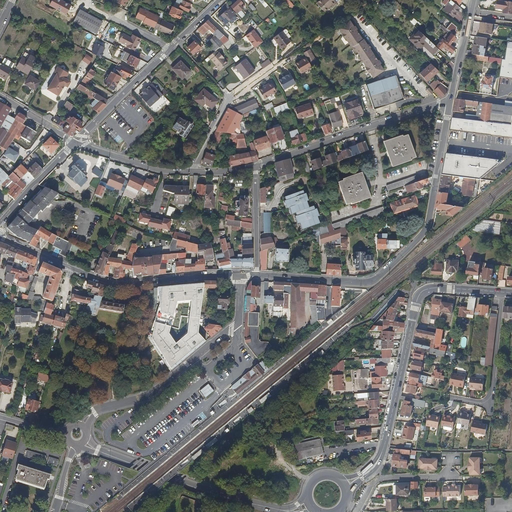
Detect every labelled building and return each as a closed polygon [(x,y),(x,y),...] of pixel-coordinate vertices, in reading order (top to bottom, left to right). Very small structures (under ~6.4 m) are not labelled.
[(188,6),(190,3),(183,0),(177,0),(177,2),(180,3),(179,7),(188,11),(189,7),(188,6)] [(239,0),(237,0),(230,6),(236,13),(243,7),(241,4),(242,3),(239,0)] [(324,12),(329,7),(325,2),(323,0),(320,0),(317,4),(324,12)] [(460,9),(457,6),(454,3),(449,0),(442,0),(443,0),(442,2),(445,5),(442,9),(453,18),(460,9)] [(511,1),(502,0),(497,0),(496,11),(511,13),(511,1)] [(74,21),(80,10),(62,1),(56,12),(74,21)] [(178,18),(182,11),(172,7),(169,14),(178,18)] [(235,15),(229,7),(221,14),(222,16),(218,19),(223,25),(235,15)] [(158,18),(159,17),(140,8),(135,17),(140,20),(141,18),(143,20),(142,22),(154,28),(158,18)] [(102,22),(80,10),(74,21),(96,33),(102,22)] [(158,18),(154,28),(169,35),(173,26),(158,18)] [(222,34),(208,20),(199,28),(197,30),(206,39),(202,43),(204,45),(206,43),(214,36),(217,39),(222,34)] [(350,21),(339,28),(342,34),(342,33),(345,39),(345,38),(355,52),(356,51),(360,56),(358,57),(361,63),(363,62),(366,67),(365,68),(369,73),(370,72),(373,78),(384,70),(380,64),(382,63),(380,59),(377,61),(369,49),(372,47),(369,44),(367,45),(363,39),(362,40),(356,30),(358,29),(356,25),(354,27),(350,21)] [(493,23),(481,21),(479,32),(491,34),(493,23)] [(281,33),(283,35),(288,31),(292,28),(290,25),(281,33)] [(445,29),(447,32),(449,33),(446,39),(450,43),(452,40),(452,41),(454,38),(451,35),(452,34),(451,33),(452,31),(447,27),(445,29)] [(288,31),(283,35),(285,37),(287,36),(292,42),(299,35),(292,28),(288,31)] [(432,52),(437,47),(423,33),(421,31),(419,29),(410,38),(419,48),(423,44),(432,52)] [(263,42),(253,30),(251,31),(246,36),(255,48),(256,48),(259,46),(263,42)] [(452,52),(455,48),(450,43),(446,39),(449,33),(447,32),(439,42),(437,45),(441,48),(443,46),(446,49),(447,47),(452,52)] [(134,50),(140,38),(132,34),(130,38),(121,33),(118,40),(126,45),(126,46),(134,50)] [(229,39),(222,34),(217,39),(222,44),(229,39)] [(222,44),(217,39),(214,36),(206,43),(214,51),(215,50),(222,44)] [(475,36),(474,44),(486,46),(487,38),(475,36)] [(201,48),(199,46),(194,41),(187,48),(194,55),(201,48)] [(511,42),(508,42),(505,60),(502,59),(500,77),(511,78),(511,42)] [(467,50),(466,54),(472,55),(484,56),(486,46),(474,44),(473,51),(467,50)] [(310,49),(304,53),(311,68),(314,66),(317,64),(310,49)] [(208,56),(220,69),(228,63),(223,58),(224,57),(219,52),(218,53),(215,50),(214,51),(208,56)] [(135,67),(139,59),(132,56),(123,51),(122,53),(121,52),(119,55),(121,55),(119,59),(135,67)] [(472,55),(471,60),(484,62),(488,63),(493,63),(501,65),(502,59),(501,59),(484,56),(472,55)] [(16,67),(28,74),(29,72),(34,64),(22,57),(16,67)] [(3,59),(1,63),(12,69),(13,67),(11,66),(11,63),(4,58),(3,59)] [(311,68),(306,58),(295,64),(300,73),(311,68)] [(172,69),(181,61),(179,59),(171,67),(172,69)] [(255,70),(247,59),(236,67),(245,79),(255,70)] [(261,66),(264,69),(272,63),(269,59),(261,66)] [(190,71),(181,61),(172,69),(182,79),(190,71)] [(1,77),(5,80),(12,69),(1,63),(0,64),(0,75),(2,76),(1,77)] [(98,65),(95,63),(90,69),(94,71),(98,65)] [(426,81),(438,71),(434,66),(431,63),(419,73),(426,81)] [(57,74),(47,90),(58,96),(65,86),(68,88),(71,82),(66,79),(69,74),(58,67),(55,73),(57,74)] [(129,76),(131,72),(130,71),(122,68),(119,73),(117,72),(116,74),(120,76),(125,79),(127,74),(129,76)] [(85,76),(89,79),(95,72),(94,71),(90,69),(85,76)] [(105,77),(116,83),(120,76),(116,74),(111,71),(109,75),(108,75),(106,75),(105,77)] [(35,90),(40,82),(34,78),(36,75),(31,73),(30,76),(25,84),(35,90)] [(281,78),(278,79),(282,89),(294,83),(289,74),(286,76),(285,75),(281,77),(281,78)] [(396,75),(391,77),(399,101),(404,100),(396,75)] [(481,81),(480,93),(491,95),(494,76),(491,75),(486,75),(485,81),(481,81)] [(113,90),(116,83),(105,77),(104,79),(106,81),(104,85),(113,90)] [(399,101),(391,77),(365,85),(373,109),(399,101)] [(86,88),(89,83),(83,79),(79,84),(86,88)] [(155,80),(151,83),(152,83),(159,92),(163,88),(155,80)] [(447,91),(447,89),(439,81),(432,88),(441,98),(447,91)] [(275,91),(270,82),(262,86),(262,87),(258,90),(262,98),(275,91)] [(163,95),(159,92),(152,83),(148,86),(150,88),(147,91),(146,90),(143,93),(144,94),(140,97),(149,107),(163,95)] [(105,103),(108,100),(86,88),(79,84),(77,88),(85,93),(84,95),(92,100),(93,97),(95,99),(88,106),(98,113),(106,105),(105,103)] [(138,95),(140,97),(144,94),(143,93),(146,90),(147,91),(150,88),(148,86),(145,89),(144,88),(141,91),(142,92),(138,95)] [(216,101),(203,90),(195,99),(202,105),(205,102),(211,108),(216,101)] [(333,98),(329,91),(322,94),(324,101),(325,101),(333,98)] [(237,115),(257,107),(253,98),(233,107),(230,106),(228,110),(237,115)] [(456,99),(454,112),(459,113),(463,114),(464,105),(478,107),(478,105),(479,102),(466,100),(456,99)] [(361,111),(357,100),(344,104),(349,118),(358,115),(357,112),(361,111)] [(69,111),(73,106),(67,101),(63,107),(69,111)] [(275,114),(289,109),(287,102),(285,103),(273,108),(275,114)] [(7,115),(8,114),(11,110),(9,109),(0,103),(0,125),(1,126),(7,115)] [(309,103),(294,107),(297,118),(304,116),(313,113),(309,103)] [(483,106),(481,121),(490,122),(492,104),(483,103),(483,106)] [(511,106),(492,104),(490,122),(511,124),(511,115),(511,106)] [(187,109),(185,106),(176,116),(179,118),(187,109)] [(240,117),(237,115),(228,110),(216,132),(224,134),(225,134),(231,135),(237,135),(240,136),(238,122),(240,117)] [(328,114),(330,120),(332,128),(342,125),(338,111),(328,114)] [(22,125),(26,119),(23,117),(17,113),(16,116),(17,116),(10,128),(7,133),(15,138),(20,129),(22,125)] [(69,125),(75,129),(76,128),(79,130),(82,125),(76,122),(78,119),(75,117),(74,118),(70,115),(65,121),(70,124),(69,125)] [(63,130),(71,135),(75,129),(69,125),(56,116),(54,119),(58,122),(56,124),(59,126),(61,124),(65,127),(63,130)] [(452,117),(450,129),(511,137),(511,118),(511,125),(452,117)] [(183,136),(185,137),(192,126),(183,120),(183,121),(179,119),(174,127),(179,131),(179,133),(180,134),(179,135),(182,138),(183,136)] [(242,135),(247,133),(245,126),(243,123),(239,124),(242,135)] [(30,143),(36,133),(35,133),(26,128),(22,125),(20,129),(15,138),(14,138),(19,141),(21,138),(30,143)] [(320,127),(323,135),(331,133),(329,129),(331,129),(329,125),(327,126),(327,125),(320,127)] [(276,142),(284,139),(279,127),(271,130),(276,142)] [(14,138),(15,138),(7,133),(6,132),(0,129),(0,147),(6,151),(6,150),(10,145),(14,138)] [(269,144),(276,142),(271,130),(265,132),(269,144)] [(297,136),(295,130),(288,133),(292,145),(296,144),(296,145),(301,144),(301,142),(305,141),(303,134),(297,136)] [(212,139),(212,140),(220,143),(225,134),(224,134),(216,132),(212,139)] [(386,140),(387,144),(385,144),(388,151),(387,152),(388,156),(390,156),(392,163),(393,162),(394,165),(411,160),(410,158),(415,156),(407,134),(402,136),(401,134),(386,140)] [(118,144),(122,139),(118,135),(113,139),(118,144)] [(236,145),(235,156),(238,155),(238,156),(248,153),(244,144),(242,136),(240,136),(237,135),(236,143),(236,145)] [(58,146),(50,138),(43,146),(50,153),(58,146)] [(268,148),(264,138),(253,142),(256,152),(268,148)] [(368,151),(365,142),(356,145),(359,154),(368,151)] [(257,161),(258,160),(252,144),(249,145),(251,153),(248,154),(251,162),(257,161)] [(359,154),(356,145),(349,148),(349,149),(352,157),(359,154)] [(337,156),(339,161),(349,158),(352,157),(349,149),(340,152),(341,155),(337,156)] [(234,166),(251,162),(248,154),(248,153),(238,156),(238,155),(235,156),(234,166)] [(498,159),(446,153),(442,173),(479,178),(497,163),(498,159)] [(209,167),(211,167),(215,157),(207,154),(203,164),(209,167)] [(326,161),(327,166),(339,161),(337,156),(333,158),(332,154),(324,157),(326,161)] [(310,162),(313,170),(324,166),(327,166),(326,161),(320,163),(318,159),(310,162)] [(289,160),(282,163),(287,180),(294,177),(289,160)] [(42,170),(35,163),(26,172),(27,172),(33,179),(34,179),(37,176),(42,170)] [(282,163),(274,165),(280,182),(287,180),(282,163)] [(84,176),(86,173),(77,164),(72,168),(74,169),(69,175),(81,187),(88,179),(84,176)] [(26,172),(20,165),(12,172),(19,180),(22,177),(27,172),(26,172)] [(99,177),(102,172),(96,168),(92,173),(99,177)] [(19,180),(12,172),(8,177),(15,183),(15,184),(19,180)] [(28,184),(33,179),(27,172),(22,177),(28,184)] [(115,176),(111,174),(107,184),(121,190),(125,179),(121,178),(121,177),(115,175),(115,176)] [(338,183),(346,205),(351,203),(352,205),(367,199),(367,196),(368,195),(366,188),(367,188),(365,183),(364,183),(362,177),(360,177),(359,174),(343,179),(343,181),(338,183)] [(414,183),(420,181),(418,175),(387,187),(389,193),(405,187),(414,183)] [(442,175),(439,193),(448,194),(449,185),(450,178),(451,176),(442,175)] [(149,179),(146,178),(142,186),(148,189),(152,191),(158,179),(154,177),(152,180),(149,179)] [(251,182),(251,177),(247,177),(247,182),(248,188),(243,188),(243,192),(251,192),(251,190),(251,182)] [(464,178),(460,195),(472,197),(474,179),(464,178)] [(405,187),(407,194),(409,193),(416,191),(422,189),(421,184),(426,182),(425,179),(420,181),(414,183),(405,187)] [(20,181),(19,180),(15,184),(15,183),(12,186),(6,192),(14,200),(18,195),(25,187),(26,187),(20,181)] [(93,195),(101,198),(105,188),(98,185),(93,195)] [(204,195),(205,186),(197,185),(196,194),(202,195),(204,195)] [(217,191),(218,186),(205,185),(205,186),(204,195),(204,199),(203,206),(213,206),(213,203),(214,197),(215,197),(217,191)] [(173,195),(174,187),(172,187),(164,186),(162,189),(172,194),(173,195)] [(260,189),(260,205),(265,204),(265,199),(272,197),(272,194),(265,196),(265,189),(270,188),(269,186),(260,189)] [(55,197),(59,194),(57,193),(48,188),(45,187),(40,192),(32,201),(31,199),(25,206),(16,215),(17,216),(13,221),(7,228),(10,231),(14,234),(17,237),(22,240),(30,243),(35,235),(37,231),(28,227),(27,225),(36,215),(41,210),(42,212),(55,197)] [(303,191),(286,197),(287,201),(286,201),(287,206),(289,205),(290,208),(291,207),(292,209),(291,209),(293,214),(297,212),(298,216),(296,216),(298,221),(300,221),(300,223),(302,222),(303,224),(302,224),(304,229),(320,223),(317,214),(318,214),(316,209),(315,209),(314,206),(309,208),(306,199),(307,199),(306,194),(305,194),(303,191)] [(6,200),(9,203),(10,204),(14,200),(6,192),(5,192),(1,196),(6,200)] [(446,216),(452,217),(457,213),(463,208),(445,205),(448,194),(439,193),(436,208),(447,210),(446,216)] [(218,201),(218,203),(228,204),(229,201),(224,200),(224,196),(219,195),(218,198),(218,200),(218,201)] [(188,204),(188,196),(181,196),(173,196),(173,204),(188,204)] [(246,217),(247,198),(240,197),(240,202),(235,201),(235,207),(237,207),(236,211),(240,211),(239,217),(246,217)] [(418,206),(415,197),(391,205),(394,215),(418,206)] [(168,207),(166,215),(173,217),(175,208),(168,207)] [(370,219),(374,218),(386,214),(384,207),(332,225),(333,227),(334,231),(340,229),(346,227),(370,219)] [(114,214),(113,219),(124,224),(126,219),(114,214)] [(148,224),(149,219),(150,216),(140,214),(138,222),(148,224)] [(155,220),(149,219),(148,224),(148,226),(154,228),(161,229),(163,222),(155,220)] [(163,219),(163,222),(161,229),(169,230),(171,221),(163,219)] [(251,227),(251,219),(245,219),(245,220),(241,219),(241,222),(240,222),(240,228),(251,230),(251,227)] [(500,233),(501,222),(478,221),(478,232),(500,233)] [(137,230),(123,224),(122,227),(120,232),(122,233),(129,236),(135,238),(140,241),(143,233),(137,230)] [(39,227),(37,231),(35,235),(30,243),(29,245),(30,246),(33,248),(38,249),(39,247),(37,246),(38,245),(35,243),(38,237),(52,243),(56,235),(50,232),(39,227)] [(334,251),(340,252),(340,250),(340,236),(340,229),(334,231),(319,236),(320,245),(333,241),(334,251)] [(218,265),(218,269),(219,269),(223,269),(229,269),(231,269),(229,262),(227,253),(226,244),(225,240),(225,238),(225,234),(225,232),(220,232),(220,234),(221,238),(222,244),(223,250),(223,254),(216,256),(216,261),(217,261),(217,263),(218,265)] [(472,239),(467,233),(457,241),(461,247),(462,248),(472,239)] [(59,237),(56,235),(52,243),(52,245),(51,246),(60,250),(58,254),(67,258),(71,248),(72,243),(59,237)] [(387,241),(388,235),(383,235),(383,241),(378,241),(378,249),(387,250),(387,241)] [(260,270),(266,271),(267,249),(278,244),(275,237),(270,237),(260,241),(260,253),(260,270)] [(242,259),(241,270),(243,270),(249,270),(253,266),(252,262),(252,258),(251,258),(251,253),(251,239),(251,238),(240,238),(240,241),(241,252),(242,259)] [(387,241),(387,250),(396,250),(396,249),(396,242),(396,240),(393,240),(393,242),(387,241)] [(14,259),(19,251),(11,247),(5,244),(0,243),(0,260),(0,253),(9,257),(14,259)] [(113,246),(107,243),(104,252),(103,254),(108,256),(109,254),(110,252),(112,247),(113,246)] [(189,243),(188,251),(191,251),(194,252),(196,252),(196,244),(193,244),(190,243),(189,243)] [(202,256),(213,254),(213,253),(210,243),(206,243),(204,244),(199,244),(196,244),(196,252),(201,251),(202,256)] [(229,262),(231,269),(237,269),(241,270),(242,259),(236,260),(233,260),(233,257),(233,256),(232,253),(232,250),(230,251),(230,245),(229,243),(226,244),(227,253),(229,262)] [(125,261),(131,262),(133,256),(138,246),(132,244),(129,251),(125,261)] [(275,262),(288,262),(289,249),(276,248),(275,262)] [(35,263),(37,259),(24,253),(19,251),(14,259),(15,259),(23,262),(21,267),(23,267),(21,272),(12,268),(10,274),(15,275),(12,284),(15,285),(15,287),(21,289),(20,291),(24,292),(26,289),(28,290),(30,285),(31,283),(25,280),(26,275),(27,274),(31,276),(32,275),(35,268),(35,267),(34,266),(35,263)] [(108,256),(103,254),(101,253),(97,264),(96,264),(95,264),(93,264),(92,266),(93,268),(95,269),(94,273),(95,273),(103,275),(105,267),(105,266),(107,259),(108,256)] [(161,261),(158,274),(159,274),(164,274),(165,274),(167,267),(168,263),(169,262),(170,259),(171,254),(163,254),(163,255),(162,256),(161,261)] [(174,266),(172,273),(175,273),(180,272),(184,272),(186,261),(186,259),(187,257),(187,254),(182,254),(182,255),(181,259),(180,263),(177,263),(177,265),(174,264),(174,266)] [(364,257),(364,254),(355,254),(355,259),(353,259),(353,265),(356,265),(356,271),(364,271),(364,270),(371,270),(371,267),(372,267),(372,257),(364,257)] [(133,277),(135,277),(139,277),(142,277),(141,271),(139,271),(139,274),(138,274),(137,266),(140,266),(140,263),(140,261),(140,259),(134,256),(132,269),(133,269),(133,277)] [(141,271),(142,277),(146,276),(150,276),(153,275),(158,274),(161,261),(162,256),(151,257),(140,259),(140,261),(140,263),(140,266),(137,266),(138,274),(139,274),(139,271),(141,271)] [(107,259),(105,266),(108,266),(114,267),(119,268),(120,261),(116,260),(112,260),(107,259)] [(186,261),(184,272),(189,271),(194,270),(196,270),(197,270),(196,263),(194,263),(194,264),(191,264),(192,259),(186,259),(186,261)] [(196,263),(197,270),(204,270),(203,263),(203,259),(196,260),(196,263)] [(457,272),(459,261),(446,260),(445,271),(457,272)] [(472,274),(477,275),(478,268),(479,264),(473,263),(474,261),(467,260),(465,273),(472,274)] [(12,283),(12,284),(15,275),(10,274),(12,268),(13,263),(8,261),(6,269),(5,273),(6,273),(5,278),(4,282),(12,283)] [(119,269),(119,279),(123,278),(124,273),(122,273),(122,269),(126,269),(128,273),(129,278),(131,278),(133,277),(131,272),(129,269),(128,268),(131,262),(125,261),(123,261),(122,261),(120,261),(119,268),(119,269)] [(47,300),(51,301),(57,286),(62,274),(60,271),(53,268),(41,263),(41,262),(37,271),(49,277),(43,294),(42,298),(46,299),(47,300)] [(441,275),(442,264),(435,263),(435,265),(433,265),(433,267),(431,267),(431,273),(441,275)] [(326,275),(341,276),(341,265),(327,265),(326,275)] [(490,280),(492,269),(483,268),(482,279),(490,280)] [(38,278),(35,276),(34,277),(30,288),(26,299),(27,299),(36,300),(41,301),(39,305),(37,312),(40,313),(44,301),(42,300),(40,297),(37,297),(34,297),(33,297),(34,293),(32,292),(35,285),(36,282),(38,278)] [(98,288),(100,285),(99,284),(90,282),(88,282),(86,286),(92,288),(91,291),(95,293),(96,293),(98,288)] [(215,294),(216,282),(214,282),(204,282),(203,287),(202,292),(202,293),(215,294)] [(291,289),(291,284),(284,283),(284,289),(283,295),(283,305),(282,309),(287,309),(287,294),(286,293),(286,289),(291,289)] [(315,296),(314,285),(298,284),(291,284),(291,289),(291,294),(291,305),(291,328),(291,330),(305,330),(304,304),(304,292),(308,292),(309,304),(310,315),(310,322),(316,322),(315,306),(315,296)] [(104,290),(105,286),(100,285),(97,295),(91,294),(91,297),(90,298),(89,303),(88,303),(88,304),(86,308),(83,313),(91,316),(93,307),(98,308),(103,309),(107,310),(112,311),(119,312),(123,313),(124,305),(117,304),(113,303),(108,302),(104,301),(101,301),(102,295),(104,290)] [(324,296),(325,286),(320,286),(314,285),(315,296),(324,296)] [(146,296),(146,302),(147,304),(155,305),(155,314),(164,314),(164,315),(166,315),(167,314),(169,315),(173,315),(173,309),(174,309),(175,304),(181,304),(181,308),(180,315),(187,316),(195,317),(195,314),(200,314),(200,310),(202,299),(202,293),(202,292),(203,287),(201,287),(198,287),(192,286),(192,287),(182,286),(181,289),(176,289),(176,291),(172,291),(172,287),(167,287),(166,291),(163,291),(162,293),(159,293),(159,289),(155,289),(155,291),(146,290),(145,296),(146,296)] [(338,291),(339,287),(335,287),(330,286),(330,307),(338,307),(338,298),(338,291)] [(259,288),(250,287),(250,291),(249,309),(249,313),(254,313),(254,310),(255,310),(255,306),(254,306),(254,305),(253,305),(254,299),(253,298),(253,297),(259,297),(259,288)] [(90,298),(91,297),(83,295),(72,293),(72,295),(71,300),(76,301),(88,304),(88,303),(89,303),(90,298)] [(283,305),(283,295),(273,295),(273,297),(273,299),(272,307),(280,307),(279,312),(282,312),(282,309),(283,305)] [(228,303),(228,297),(224,297),(218,296),(217,300),(217,304),(217,309),(225,310),(226,303),(228,303)] [(273,297),(264,296),(263,304),(268,304),(268,307),(272,307),(273,299),(273,297)] [(323,306),(324,296),(315,296),(315,306),(320,306),(323,306)] [(474,311),(476,297),(470,296),(468,307),(460,306),(458,315),(465,316),(466,313),(474,314),(474,311)] [(479,305),(480,297),(476,297),(474,311),(478,311),(478,314),(480,315),(479,318),(487,319),(487,314),(488,306),(479,305)] [(441,302),(442,300),(434,299),(431,318),(438,320),(440,312),(441,305),(441,302)] [(396,308),(398,303),(394,301),(392,303),(388,307),(393,309),(396,309),(396,308)] [(453,303),(441,302),(441,305),(440,312),(451,313),(453,303)] [(54,306),(46,303),(42,313),(43,314),(44,314),(46,315),(50,316),(51,316),(54,306)] [(30,312),(30,309),(21,308),(21,307),(15,306),(14,312),(14,318),(14,322),(20,323),(21,322),(29,322),(34,324),(38,315),(30,312)] [(511,306),(504,306),(503,317),(507,318),(507,321),(511,321),(511,306)] [(393,309),(388,307),(386,310),(384,320),(387,321),(392,321),(393,321),(395,313),(396,309),(393,309)] [(496,310),(491,310),(491,312),(489,322),(488,330),(485,358),(484,366),(490,366),(491,366),(492,360),(494,339),(496,320),(497,311),(496,310)] [(52,326),(63,330),(65,323),(68,323),(70,314),(67,313),(66,319),(64,318),(55,317),(52,326)] [(249,313),(245,313),(245,314),(244,324),(244,335),(244,337),(244,338),(244,340),(245,344),(247,347),(250,350),(253,355),(256,358),(270,346),(267,342),(259,342),(257,339),(258,313),(254,313),(249,313)] [(46,315),(44,314),(42,320),(41,323),(51,326),(52,326),(55,317),(52,316),(51,316),(50,316),(46,315)] [(403,323),(393,321),(392,321),(387,321),(384,320),(382,320),(381,327),(372,326),(368,331),(376,331),(383,332),(393,332),(396,333),(402,333),(403,328),(403,323)] [(213,335),(222,327),(222,323),(220,322),(215,321),(212,321),(211,322),(203,328),(207,333),(210,337),(213,335)] [(446,350),(447,345),(439,344),(442,330),(440,330),(441,328),(437,327),(436,333),(433,348),(437,348),(446,350)] [(171,329),(168,329),(164,328),(163,342),(151,341),(151,346),(149,346),(148,359),(149,359),(149,366),(151,366),(151,365),(160,365),(161,355),(168,356),(168,357),(170,357),(171,349),(175,349),(175,346),(180,347),(181,345),(188,345),(188,346),(190,346),(191,337),(188,337),(188,333),(180,333),(180,334),(176,334),(176,330),(171,329)] [(427,331),(416,329),(415,332),(414,335),(424,337),(432,339),(430,347),(433,348),(436,333),(429,331),(427,331)] [(393,332),(383,332),(382,340),(390,340),(392,341),(393,332)] [(382,340),(379,340),(378,350),(381,350),(389,349),(390,349),(391,349),(392,341),(390,340),(382,340)] [(428,346),(413,343),(412,346),(411,349),(415,350),(424,352),(425,352),(429,353),(430,347),(428,346)] [(446,350),(437,348),(433,348),(430,347),(429,353),(439,355),(449,357),(450,351),(446,350)] [(389,349),(381,350),(382,359),(376,359),(377,363),(386,363),(394,362),(394,358),(391,358),(390,349),(389,349)] [(424,352),(415,350),(414,355),(414,356),(423,358),(424,352)] [(344,361),(331,361),(331,371),(344,371),(344,361)] [(414,361),(413,361),(411,368),(421,370),(422,363),(414,361)] [(267,369),(261,362),(256,366),(256,365),(251,369),(252,370),(248,373),(247,372),(244,375),(241,378),(242,378),(231,387),(237,395),(239,393),(244,389),(248,386),(254,381),(258,377),(267,369)] [(446,370),(437,368),(435,375),(436,376),(436,378),(444,380),(446,370)] [(367,369),(359,369),(360,378),(368,377),(367,369)] [(39,379),(48,382),(50,376),(43,374),(38,372),(37,378),(36,379),(39,379)] [(412,372),(410,372),(409,379),(418,381),(420,374),(412,372)] [(465,374),(452,372),(451,375),(450,383),(454,384),(455,383),(463,384),(465,374)] [(350,385),(349,374),(339,375),(340,391),(352,390),(351,385),(350,385)] [(385,381),(384,376),(372,377),(372,387),(381,387),(380,381),(385,381)] [(470,377),(469,387),(483,388),(484,378),(470,377)] [(0,379),(0,390),(4,392),(9,393),(13,383),(9,381),(9,380),(5,379),(4,380),(0,379)] [(410,384),(408,384),(406,391),(415,393),(417,386),(410,384)] [(378,400),(377,392),(376,392),(367,393),(368,400),(378,400)] [(406,396),(401,395),(400,400),(404,401),(401,414),(410,416),(412,406),(410,405),(411,400),(411,399),(411,397),(406,396)] [(28,399),(25,409),(34,412),(34,411),(35,411),(38,402),(31,400),(28,399)] [(368,403),(368,409),(376,408),(378,408),(378,400),(368,400),(368,401),(357,401),(357,403),(368,403)] [(369,418),(377,418),(376,410),(368,410),(369,418)] [(458,419),(457,422),(469,424),(471,414),(465,413),(465,412),(459,411),(458,419)] [(428,415),(426,426),(437,428),(439,417),(433,415),(433,414),(428,413),(428,415)] [(442,420),(441,424),(453,426),(454,417),(447,416),(447,415),(443,414),(442,420)] [(473,420),(471,431),(485,434),(487,425),(482,424),(479,423),(479,421),(473,420)] [(336,432),(343,431),(342,421),(336,421),(337,426),(334,426),(335,432),(336,432)] [(412,440),(415,427),(404,425),(401,437),(412,440)] [(356,442),(361,441),(361,440),(370,439),(369,433),(365,433),(365,431),(360,432),(360,433),(358,433),(358,436),(356,436),(356,442)] [(288,443),(289,444),(293,452),(295,455),(297,459),(304,458),(322,454),(321,447),(324,446),(322,435),(312,437),(308,438),(292,442),(288,443)] [(12,459),(13,456),(14,454),(17,445),(7,442),(2,455),(12,459)] [(396,448),(394,448),(394,454),(393,454),(393,461),(392,466),(406,467),(407,461),(402,461),(403,458),(400,458),(401,454),(416,455),(416,451),(409,450),(396,448)] [(43,464),(45,458),(26,451),(24,458),(29,460),(43,464)] [(424,468),(433,469),(437,469),(438,459),(420,457),(419,467),(423,468),(424,468)] [(469,470),(470,475),(478,475),(479,475),(479,470),(479,460),(479,457),(469,457),(469,462),(469,470)] [(56,468),(58,462),(48,459),(46,465),(56,468)] [(49,480),(51,475),(46,473),(46,471),(42,470),(41,472),(28,467),(29,465),(24,464),(23,466),(18,464),(16,469),(19,470),(15,479),(29,484),(44,488),(47,479),(49,480)] [(396,484),(396,494),(407,494),(407,484),(399,484),(396,484)] [(423,489),(423,495),(430,495),(439,495),(439,494),(439,488),(439,487),(431,487),(427,487),(423,487),(423,489)] [(387,498),(387,511),(395,511),(396,498),(389,498),(387,498)]
